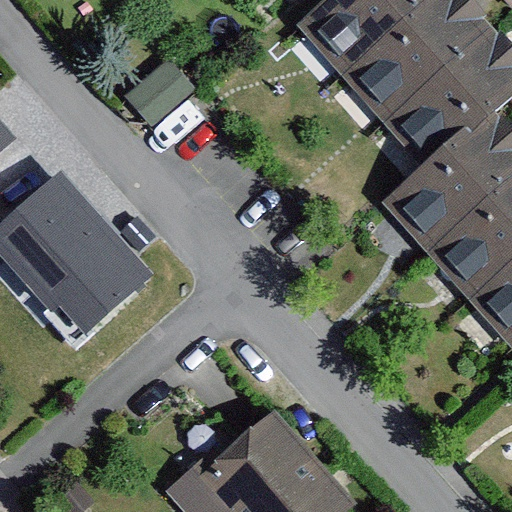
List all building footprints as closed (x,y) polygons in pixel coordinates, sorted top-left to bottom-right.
[(511,55),(464,0),(325,0),(300,22),(420,159),(385,190),(511,336),(511,136),(488,109),(511,87),(511,55)] [(173,56),(126,96),(158,119),(198,86),(173,56)] [(0,156),(18,135),(0,120),(0,156)] [(29,182),(0,205),(0,240),(63,318),(132,262),(77,195),(64,205),(29,182)] [(282,412),(204,474),(234,511),(348,511),(358,505),(282,412)]
